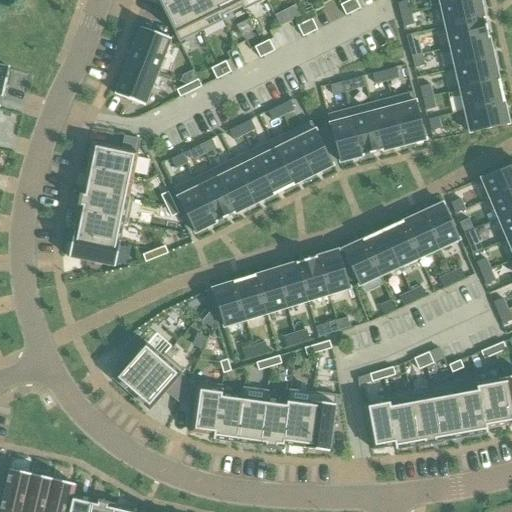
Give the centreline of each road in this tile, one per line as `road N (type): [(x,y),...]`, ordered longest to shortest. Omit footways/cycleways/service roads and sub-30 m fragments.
road 1 (residential): [(511,145),(335,237),(168,288),(39,346)]
road 2 (residential): [(46,363),(126,452),(202,485),(317,498),(391,496)]
road 3 (residential): [(101,0),(44,130),(18,238),(39,346)]
road 4 (residential): [(391,496),(511,475)]
